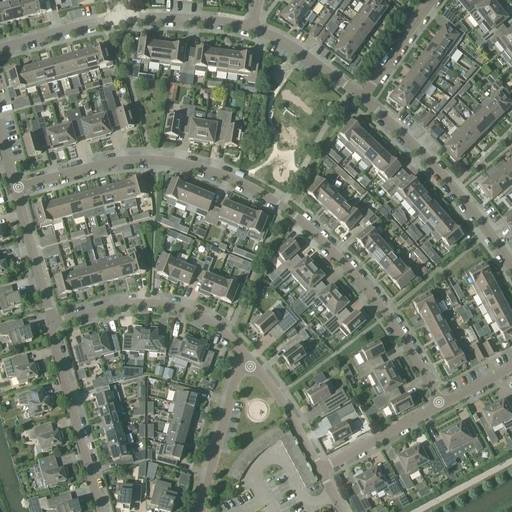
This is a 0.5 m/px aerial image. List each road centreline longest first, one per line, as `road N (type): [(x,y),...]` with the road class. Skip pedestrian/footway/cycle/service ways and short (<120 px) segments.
road 1 (residential): [(442,402),(352,272),(311,229),(226,175),(116,162),(15,188)]
road 2 (residential): [(249,363),(215,327),(173,307),(137,303),(50,323)]
road 3 (residential): [(99,511),(50,323)]
road 4 (residential): [(200,511),(232,389),(249,363)]
road 5 (residential): [(319,471),(442,402)]
road 6 (residential): [(50,323),(15,188)]
road 7 (residential): [(120,20),(252,27)]
road 8 (residential): [(252,27),(361,100)]
road 9 (residential): [(319,471),(249,363)]
road 10 (residential): [(361,100),(454,188)]
road 11 (residential): [(0,49),(120,20)]
road 12 (residential): [(361,100),(432,0)]
